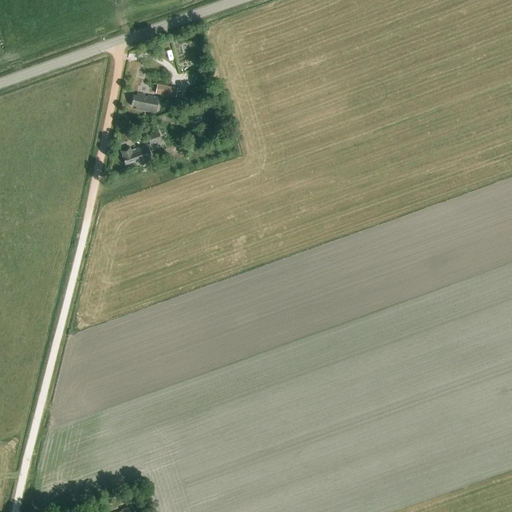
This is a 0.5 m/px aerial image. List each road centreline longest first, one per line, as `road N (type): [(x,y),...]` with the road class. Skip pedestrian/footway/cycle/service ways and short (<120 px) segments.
road 1 (track): [(120,43),(100,163),(16,511)]
road 2 (unclassified): [(0,85),(240,0)]
